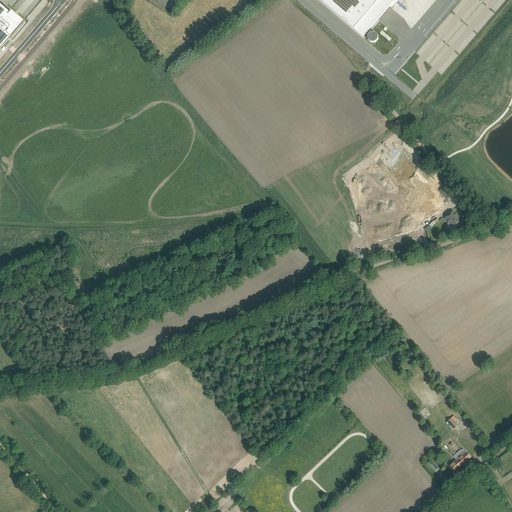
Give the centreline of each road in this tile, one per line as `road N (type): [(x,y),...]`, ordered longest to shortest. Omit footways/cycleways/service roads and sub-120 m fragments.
road 1 (track): [(123,0),(133,32),(177,95),(328,281)]
road 2 (track): [(183,344),(125,370),(0,391)]
road 3 (track): [(357,271),(183,344)]
road 4 (unclassified): [(300,0),(414,96)]
road 5 (track): [(489,228),(357,271)]
